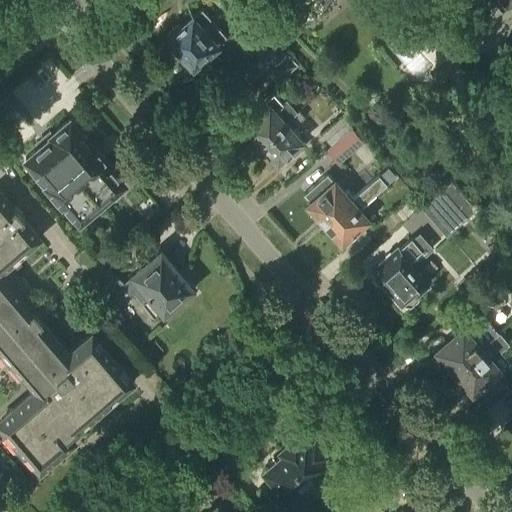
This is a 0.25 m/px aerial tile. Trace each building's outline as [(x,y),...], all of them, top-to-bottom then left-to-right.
[(511,0),(493,0),(503,11),(511,3),(511,0)] [(227,37),(202,9),(183,27),(180,24),(167,35),(170,38),(169,38),(194,66),(201,73),(221,55),(214,47),(227,37)] [(263,56),(270,65),(285,52),(261,23),(245,35),(263,56)] [(263,56),(243,73),(250,81),(270,65),(263,56)] [(278,81),(296,65),(288,57),(270,73),(278,81)] [(452,81),(464,71),(458,64),(446,74),(452,81)] [(254,114),(243,124),(252,134),(251,136),(256,142),(259,142),(261,143),(286,121),(297,112),(286,99),(281,103),(273,95),(265,101),(268,105),(256,116),(254,114)] [(286,121),(261,143),(267,151),(267,154),(272,160),(275,160),(277,162),(288,152),(291,155),(294,155),(306,145),(301,140),(302,140),(292,128),(304,117),(298,111),(297,112),(286,121)] [(330,143),(348,127),(341,118),(322,133),(330,143)] [(92,144),(71,119),(52,135),(52,136),(26,158),(47,183),(63,202),(74,215),(119,176),(109,163),(93,144),(92,144)] [(337,163),(361,144),(349,130),(350,129),(348,127),(330,143),(331,144),(325,149),(337,163)] [(343,244),(352,237),(350,234),(368,219),(359,209),(395,176),(387,167),(351,200),(324,223),(343,244)] [(324,223),(351,200),(327,173),(304,193),(311,202),(308,204),(311,208),(310,212),(312,214),(316,214),(324,223)] [(448,207),(441,213),(454,228),(461,221),(476,208),(451,179),(436,192),(448,207)] [(13,207),(0,192),(0,344),(38,389),(0,421),(0,422),(39,469),(73,440),(66,431),(74,424),(77,427),(131,381),(92,335),(69,354),(41,322),(43,320),(33,308),(31,310),(23,300),(31,293),(32,289),(24,280),(19,279),(13,272),(22,263),(16,256),(38,236),(23,219),(25,217),(15,205),(13,207)] [(419,293),(418,291),(428,282),(413,265),(433,247),(419,231),(375,270),(376,272),(374,278),(380,284),(386,283),(405,305),(412,306),(419,299),(419,293)] [(73,256),(84,269),(70,281),(78,290),(104,267),(85,246),(73,256)] [(113,257),(103,246),(93,255),(102,266),(113,257)] [(192,288),(162,252),(124,283),(109,265),(89,281),(105,300),(118,289),(127,300),(135,293),(155,316),(162,310),(163,311),(169,311),(176,305),(177,300),(192,288)] [(505,299),(488,279),(469,295),(478,307),(487,299),(494,308),(505,299)] [(483,325),(476,318),(473,321),(473,320),(463,329),(463,328),(437,351),(447,361),(446,364),(448,366),(451,366),(455,371),(490,340),(480,328),(483,325)] [(477,396),(501,375),(511,364),(501,352),(509,344),(499,332),(490,340),(455,371),(464,380),(463,383),(468,388),(470,388),(477,396)] [(311,444),(305,437),(298,442),(295,438),(282,449),(308,480),(318,492),(329,483),(333,486),(341,479),(320,455),(323,452),(314,442),(311,444)] [(298,510),(318,492),(308,480),(282,449),(281,450),(284,454),(265,471),(266,472),(262,475),(270,485),(274,482),(298,510)] [(360,511),(372,503),(364,493),(341,511),(360,511)]
